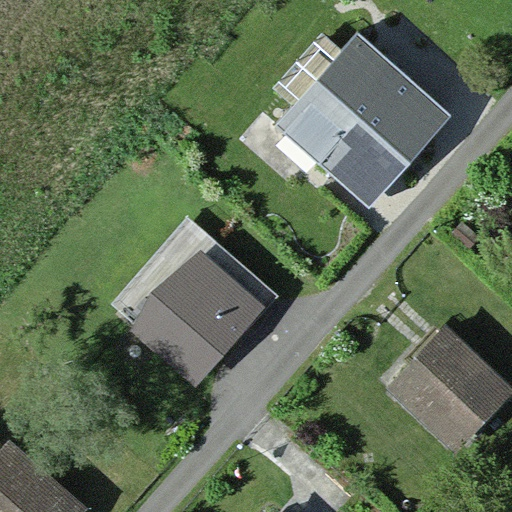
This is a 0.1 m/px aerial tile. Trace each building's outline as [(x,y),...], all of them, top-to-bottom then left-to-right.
[(443,105),(357,31),(278,123),(364,197),(367,193),(370,189),(407,147),(443,105)] [(271,286),(188,218),(123,297),(207,365),(271,286)] [(462,222),(452,233),(470,249),(480,238),(462,222)] [(511,391),(439,327),(393,380),(466,443),(511,391)] [(67,511),(79,499),(7,434),(0,441),(0,511),(67,511)]
